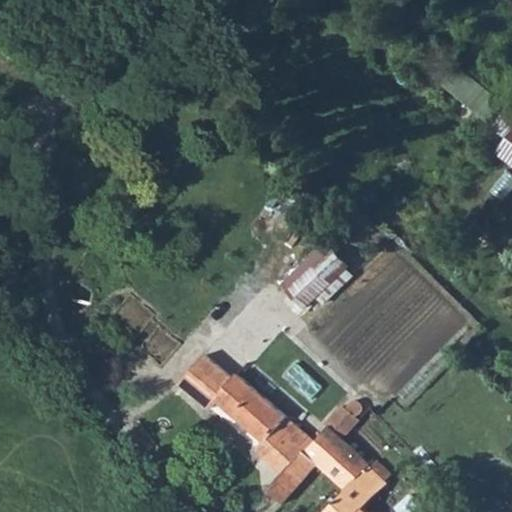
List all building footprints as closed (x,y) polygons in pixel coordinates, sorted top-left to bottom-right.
[(461,63),(446,82),(494,119),(509,100),(461,63)] [(511,110),(507,107),(496,124),(511,133),(499,152),(511,159),(511,110)] [(328,300),(360,269),(329,237),(284,280),(309,306),(322,294),(328,300)] [(258,449),(285,473),(307,451),(316,441),(239,373),(235,378),(207,354),(182,384),(212,408),(219,400),(266,439),(258,449)] [(328,425),(330,427),(344,438),(361,419),(357,416),(360,415),(363,413),(364,411),(364,408),(363,405),(362,403),(360,401),(357,401),(354,401),(352,402),(350,405),(349,408),(346,405),(328,425)] [(316,441),(307,451),(319,463),(348,490),(327,511),(368,511),(365,509),(389,483),(373,467),(373,466),(344,438),(330,427),(316,441)] [(285,473),(269,489),(284,503),(319,463),(307,451),(285,473)]
